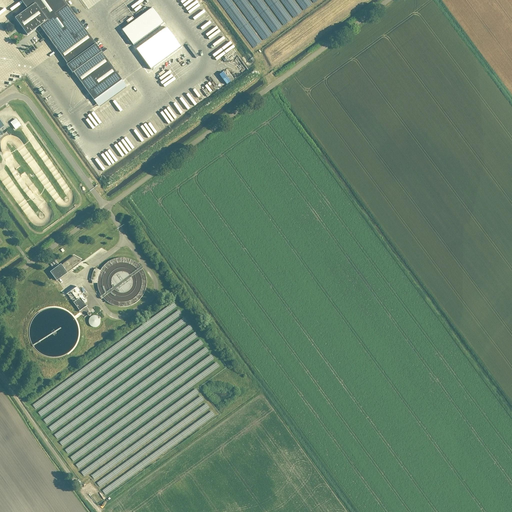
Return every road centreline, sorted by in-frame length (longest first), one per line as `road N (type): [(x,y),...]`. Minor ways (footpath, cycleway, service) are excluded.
road 1 (unclassified): [(105,208),(389,0)]
road 2 (unknown): [(166,0),(194,39),(193,74),(100,141),(82,137),(32,68),(0,56)]
road 3 (unclassified): [(98,511),(0,375)]
road 4 (unclassified): [(0,105),(17,96),(27,101),(105,208)]
road 5 (unclassified): [(0,286),(105,208)]
